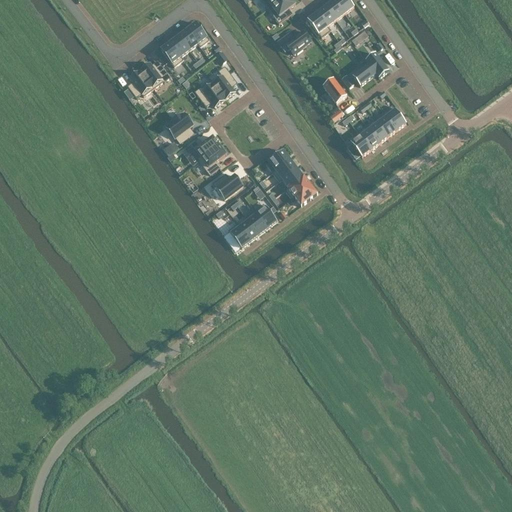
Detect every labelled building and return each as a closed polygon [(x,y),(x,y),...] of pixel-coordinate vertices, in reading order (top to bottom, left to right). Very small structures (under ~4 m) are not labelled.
[(261,0),(270,11),(284,0),(261,0)] [(292,0),(284,0),(270,11),(281,26),(295,16),(291,11),(298,7),(292,0)] [(339,0),(336,2),(347,17),(356,10),(356,9),(348,0),(339,0)] [(336,2),(328,9),(339,23),(347,17),(336,2)] [(328,9),(319,15),(333,34),(333,33),(330,29),(339,23),(328,9)] [(319,15),(310,22),(310,23),(320,36),(321,37),(321,36),(324,40),(333,34),(319,15)] [(198,25),(189,32),(203,50),(212,43),(198,25)] [(189,32),(181,38),(192,53),(200,47),(202,50),(203,50),(189,32)] [(292,36),(280,45),(287,54),(291,51),(296,57),(298,55),(299,56),(305,52),(304,50),(313,44),(305,33),(295,41),(292,36)] [(181,38),(172,45),(186,63),(186,62),(184,59),(192,53),(181,38)] [(359,39),(354,43),(358,48),(363,45),(359,39)] [(172,45),(163,52),(177,70),(186,63),(172,45)] [(224,55),(219,59),(224,66),(230,62),(224,55)] [(378,56),(368,63),(369,64),(378,77),(381,81),(391,74),(378,56)] [(152,65),(142,73),(156,91),(165,85),(166,85),(173,80),(160,63),(154,67),(152,65)] [(362,74),(355,79),(362,89),(378,77),(369,64),(360,71),(362,74)] [(213,83),(227,102),(238,94),(234,90),(240,86),(227,69),(221,74),(224,78),(215,85),(213,83)] [(135,85),(129,89),(138,101),(144,96),(146,99),(156,91),(142,73),(132,80),(135,85)] [(336,82),(326,89),(339,107),(349,99),(336,82)] [(203,89),(197,94),(208,110),(214,105),(217,110),(227,102),(213,83),(204,90),(203,89)] [(394,108),(385,115),(399,133),(408,126),(398,113),(398,112),(397,112),(394,108)] [(342,112),(333,119),(336,124),(346,117),(342,112)] [(173,125),(168,129),(177,141),(178,140),(182,145),(195,135),(191,130),(196,127),(187,115),(185,116),(185,115),(172,125),(173,125)] [(385,115),(377,121),(391,140),(399,133),(385,115)] [(377,121),(368,128),(382,146),(391,140),(377,121)] [(368,128),(360,134),(373,153),(382,146),(368,128)] [(362,139),(353,145),(354,146),(364,159),(364,160),(373,153),(360,134),(359,135),(362,139)] [(201,142),(186,153),(191,159),(195,155),(202,163),(222,148),(215,139),(205,147),(201,142)] [(222,148),(202,163),(212,177),(222,170),(219,165),(229,157),(222,148)] [(286,153),(268,166),(275,176),(293,162),(286,153)] [(293,162),(275,176),(281,184),(299,171),(293,162)] [(299,171),(281,184),(281,185),(284,182),(290,190),(287,193),(306,179),(306,178),(305,179),(305,178),(299,171)] [(228,176),(214,186),(227,203),(245,189),(237,178),(232,181),(228,176)] [(306,179),(287,193),(294,202),(313,187),(306,179)] [(313,187),(294,202),(297,200),(303,209),(319,197),(320,196),(313,187)] [(266,206),(257,213),(270,231),(279,224),(266,206)] [(257,213),(248,220),(262,238),(270,231),(257,213)] [(240,226),(239,226),(253,244),(262,238),(248,220),(250,223),(242,229),(240,226)] [(239,226),(230,233),(244,251),(253,244),(239,226)]
